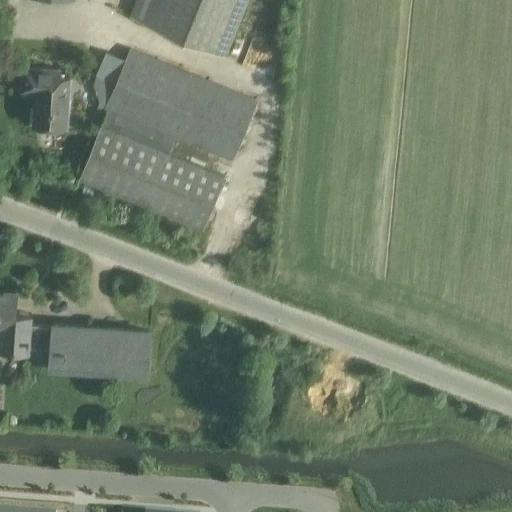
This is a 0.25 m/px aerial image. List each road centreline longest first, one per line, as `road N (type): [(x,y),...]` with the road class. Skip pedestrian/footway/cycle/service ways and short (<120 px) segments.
road 1 (unclassified): [(511,399),(0,205)]
road 2 (residential): [(229,494),(0,477)]
